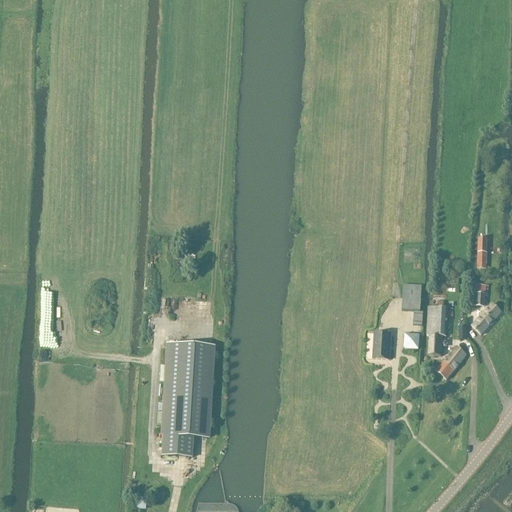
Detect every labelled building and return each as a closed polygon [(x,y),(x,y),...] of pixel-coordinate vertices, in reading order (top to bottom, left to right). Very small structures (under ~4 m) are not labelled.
[(478,239),(477,270),(486,270),(487,254),(488,239),(478,239)] [(459,289),(459,281),(447,280),(446,288),(459,289)] [(403,285),(402,311),(414,312),(413,326),(422,327),(423,313),(420,312),(421,301),(420,301),(422,287),(403,285)] [(473,307),(477,307),(484,308),(486,287),(475,286),(475,294),(474,294),(473,307)] [(438,310),(429,310),(427,339),(430,339),(429,359),(442,359),(442,342),(447,342),(447,329),(448,329),(447,329),(448,311),(444,310),(444,304),(438,304),(438,310)] [(473,328),(482,336),(502,314),(493,306),(473,328)] [(459,328),(459,341),(467,341),(467,328),(459,328)] [(392,335),(376,334),(374,360),(391,361),(392,335)] [(404,335),(404,350),(419,351),(420,336),(404,335)] [(209,441),(215,348),(165,345),(160,437),(162,437),(161,458),(192,460),(193,440),(209,441)] [(447,381),(466,357),(457,349),(437,373),(447,381)]
